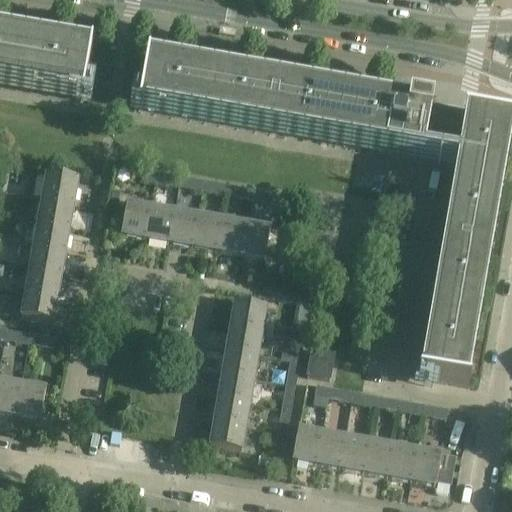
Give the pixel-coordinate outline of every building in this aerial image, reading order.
[(0,84),(81,98),(80,104),(81,104),(90,54),(89,54),(88,60),(0,44),(0,84)] [(431,113),(408,109),(407,116),(147,70),(148,64),(146,64),(138,114),(139,114),(140,108),(461,165),(424,382),(418,381),(417,382),(468,391),(468,389),(462,388),(507,128),(511,129),(511,127),(463,119),(461,129),(429,124),(431,113)] [(155,187),(157,177),(143,174),(141,184),(155,187)] [(46,178),(42,202),(73,207),(77,184),(46,178)] [(166,178),(165,188),(178,191),(180,181),(166,178)] [(190,183),(188,192),(202,195),(204,185),(190,183)] [(214,187),(212,197),(226,199),(227,189),(214,187)] [(237,191),(235,201),(249,203),(251,193),(237,191)] [(261,195),(259,205),(274,207),(276,197),(261,195)] [(73,207),(42,202),(37,226),(69,232),(73,207)] [(120,239),(145,243),(150,212),(126,207),(120,239)] [(174,216),(150,212),(145,243),(168,248),(174,216)] [(198,220),(174,216),(168,248),(192,252),(198,220)] [(221,224),(198,220),(192,252),(216,256),(221,224)] [(245,228),(221,224),(216,256),(239,260),(245,228)] [(69,232),(37,226),(33,250),(65,255),(69,232)] [(245,228),(239,260),(264,264),(269,233),(245,228)] [(65,255),(33,250),(29,273),(61,279),(65,255)] [(25,297),(57,303),(61,279),(29,273),(25,297)] [(57,303),(25,297),(21,321),(52,327),(57,303)] [(234,308),(229,332),(257,337),(262,337),(266,313),(261,312),(234,307),(234,308)] [(293,343),(303,345),(305,330),(296,329),(293,343)] [(229,332),(225,355),(253,360),(258,361),(262,337),(257,337),(229,332)] [(16,336),(14,346),(28,348),(29,338),(16,336)] [(39,340),(38,350),(52,352),(54,342),(39,340)] [(291,353),(289,366),(299,368),(301,354),(291,353)] [(225,357),(221,379),(249,384),(254,385),(258,361),(253,360),(225,355),(225,357)] [(333,359),(311,356),(307,380),(329,384),(333,359)] [(287,376),(285,390),(295,392),(297,378),(287,376)] [(221,379),(217,403),(245,407),(250,408),(254,385),(249,384),(221,379)] [(0,385),(0,418),(15,421),(21,389),(0,385)] [(45,393),(21,389),(15,421),(40,425),(45,393)] [(328,403),(330,393),(316,390),(314,400),(328,403)] [(340,395),(338,404),(352,407),(353,397),(340,395)] [(363,399),(361,409),(375,411),(377,401),(363,399)] [(283,400),(281,414),(291,415),(293,402),(283,400)] [(217,403),(213,426),(240,431),(246,432),(250,408),(245,407),(217,403)] [(387,403),(385,413),(399,415),(400,405),(387,403)] [(410,407),(409,417),(422,419),(424,410),(410,407)] [(434,411),(432,421),(446,424),(448,414),(434,411)] [(279,424),(277,437),(287,439),(289,425),(279,424)] [(213,426),(209,451),(236,455),(241,456),(246,432),(240,431),(213,426)] [(316,469),(322,438),(297,433),(292,465),(316,469)] [(345,442),(322,438),(316,469),(340,474),(345,442)] [(369,446),(345,442),(340,474),(363,478),(369,446)] [(392,450),(369,446),(363,478),(387,482),(392,450)] [(275,447),(273,461),(282,463),(285,449),(275,447)] [(416,454),(392,450),(387,482),(410,486),(416,454)] [(416,454),(410,486),(435,490),(436,487),(450,490),(455,461),(440,459),(416,454)]
